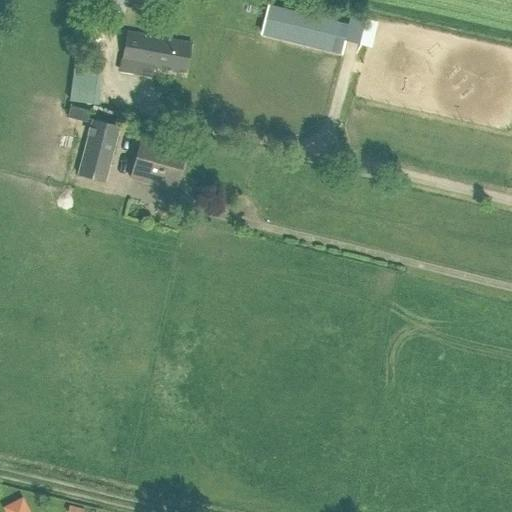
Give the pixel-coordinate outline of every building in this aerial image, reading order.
[(120,61),(186,72),(191,43),(125,32),(120,61)] [(115,93),(138,94),(139,72),(117,71),(115,93)] [(120,127),(92,119),(77,175),(105,183),(120,127)] [(129,178),(174,191),(183,158),(169,154),(171,145),(140,136),(129,178)] [(71,501),(53,497),(51,505),(69,510),(71,501)]
